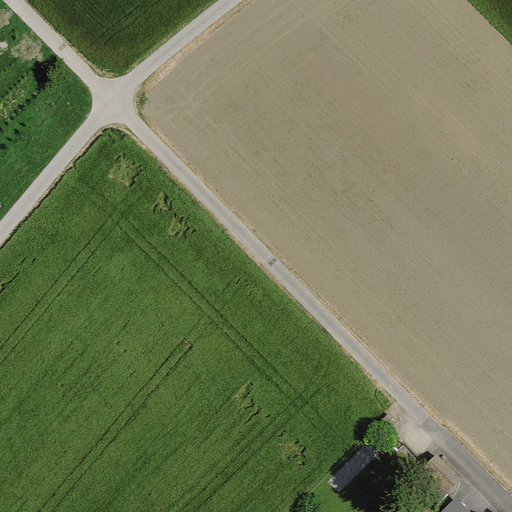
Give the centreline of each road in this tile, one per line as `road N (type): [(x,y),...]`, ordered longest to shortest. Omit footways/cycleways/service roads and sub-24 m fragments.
road 1 (track): [(405,398),(14,0)]
road 2 (track): [(0,236),(136,76),(232,0)]
road 3 (residential): [(511,507),(405,398)]
